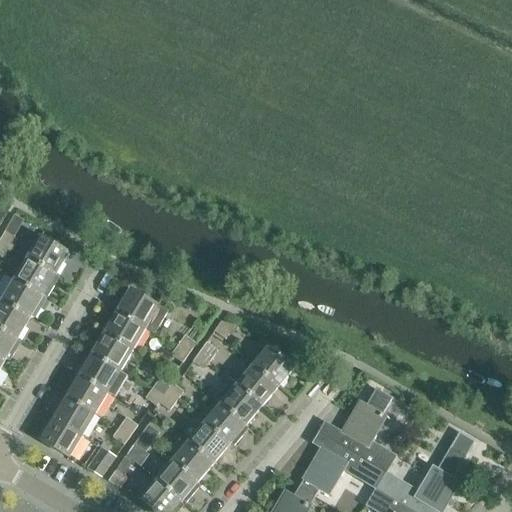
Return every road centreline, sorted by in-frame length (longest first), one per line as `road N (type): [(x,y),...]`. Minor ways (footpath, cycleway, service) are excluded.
road 1 (residential): [(0,438),(105,257)]
road 2 (residential): [(225,511),(334,382)]
